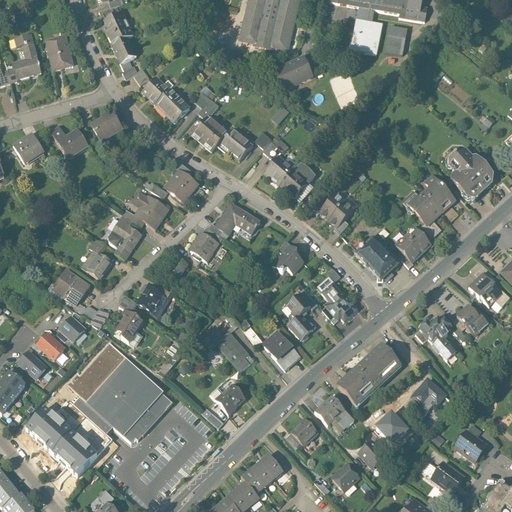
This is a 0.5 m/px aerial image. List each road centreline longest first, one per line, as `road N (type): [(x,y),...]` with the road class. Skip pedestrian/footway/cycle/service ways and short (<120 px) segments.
road 1 (tertiary): [(174,511),(387,315)]
road 2 (residential): [(231,183),(301,227),(387,315)]
road 3 (residential): [(231,183),(110,307)]
road 4 (tertiary): [(387,315),(511,207)]
road 5 (residential): [(110,90),(165,141),(231,183)]
